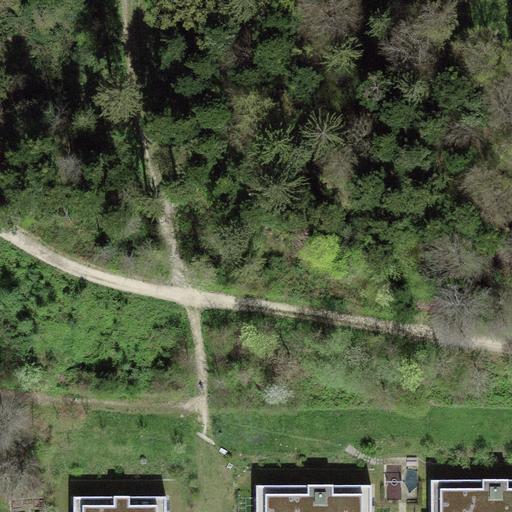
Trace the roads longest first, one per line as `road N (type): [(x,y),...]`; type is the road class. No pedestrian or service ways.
road 1 (track): [(511,345),(141,288),(87,273),(0,228)]
road 2 (track): [(131,0),(134,82),(150,163),(194,296),(204,434)]
